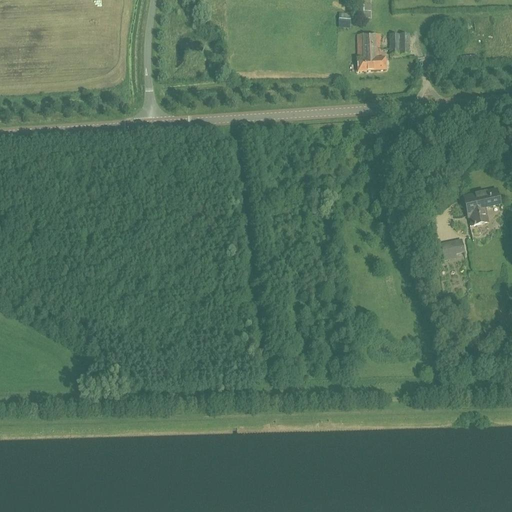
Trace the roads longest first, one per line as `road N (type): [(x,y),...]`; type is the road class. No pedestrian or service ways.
road 1 (secondary): [(151,125),(511,100)]
road 2 (secondary): [(0,135),(151,125)]
road 3 (unclassified): [(151,125),(152,0)]
